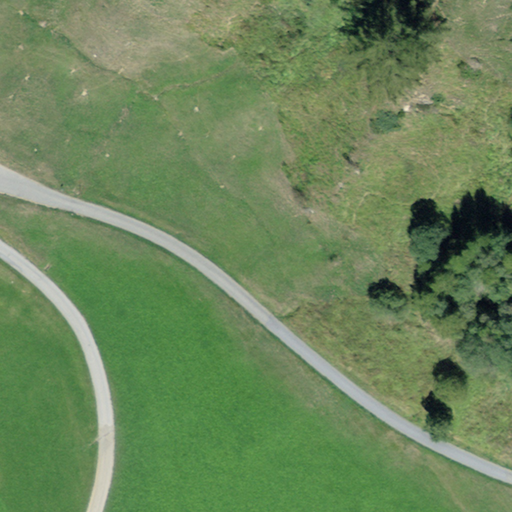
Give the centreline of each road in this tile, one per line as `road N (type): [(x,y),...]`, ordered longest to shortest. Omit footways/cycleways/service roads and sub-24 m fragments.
road 1 (track): [(0,175),(165,244),(407,436),(511,483)]
road 2 (track): [(97,511),(109,469),(97,355),(75,314),(0,251)]
